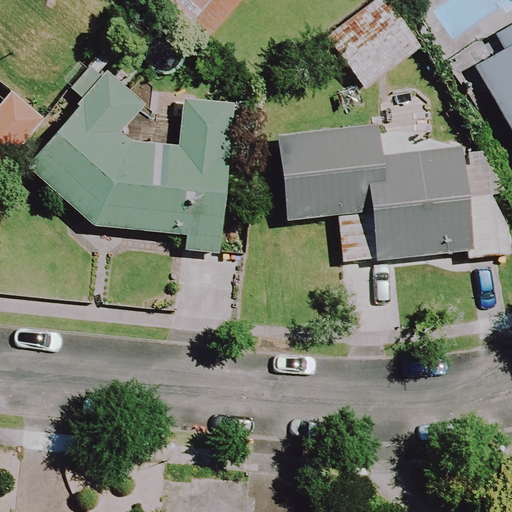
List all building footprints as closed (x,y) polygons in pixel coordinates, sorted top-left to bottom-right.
[(235,0),(138,0),(204,45),(235,0)] [(418,51),(379,1),(322,46),(362,95),(418,51)] [(511,42),(466,69),(511,149),(511,42)] [(171,256),(217,261),(232,113),(173,107),(168,155),(128,151),(115,141),(140,110),(96,77),(23,172),(96,228),(173,236),(171,256)] [(0,174),(45,123),(10,93),(0,104),(0,174)] [(372,131),(276,135),(280,225),(336,223),(338,266),(489,260),(486,201),(460,202),(458,157),(374,160),(372,131)]
